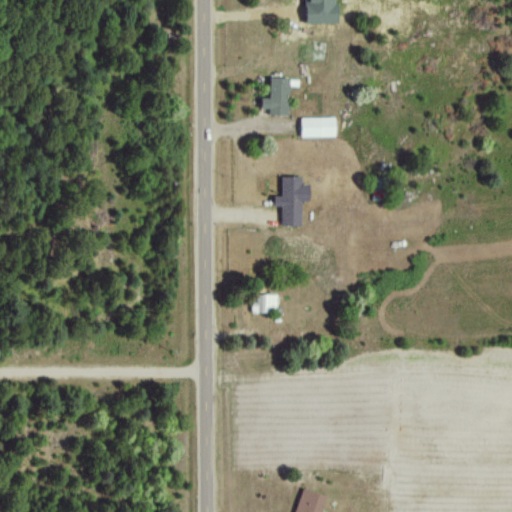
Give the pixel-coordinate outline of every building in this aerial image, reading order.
[(333,0),(303,0),(304,22),(334,22),(333,0)] [(259,107),(267,107),(267,113),(286,114),(286,77),(269,76),(268,97),(260,97),(259,107)] [(299,136),(334,136),(334,116),(299,117),(299,136)] [(300,176),(280,176),(280,194),(272,194),(272,205),(280,205),(280,225),(300,225),(300,200),(308,200),(308,184),(300,184),(300,176)] [(275,312),(276,294),(253,293),(252,311),(275,312)] [(318,511),(325,495),(302,487),(293,511),(318,511)]
